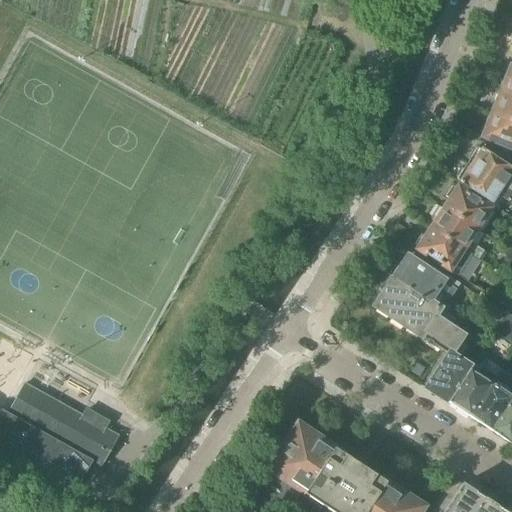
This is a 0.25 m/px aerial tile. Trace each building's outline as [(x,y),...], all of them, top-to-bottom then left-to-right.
[(511,68),(510,69),(508,75),(507,78),(503,79),(500,86),(502,90),(501,91),(511,95),(511,68)] [(511,95),(501,91),(495,107),(493,107),(491,112),(492,114),(492,115),(511,122),(511,95)] [(511,122),(492,115),(491,116),(488,117),(485,124),(487,127),(485,131),(483,136),(483,137),(484,138),(489,140),(511,148),(511,122)] [(511,169),(511,168),(481,148),(480,150),(477,148),(470,158),(475,161),(471,167),(511,192),(511,180),(507,177),(511,169)] [(511,192),(471,167),(468,172),(463,169),(457,180),(460,182),(459,183),(463,186),(498,208),(503,200),(511,205),(511,192)] [(457,189),(452,187),(445,197),(449,200),(445,208),(475,227),(488,207),(458,187),(457,189)] [(467,241),(475,227),(445,208),(443,210),(439,207),(432,217),(436,221),(431,229),(478,258),(482,251),(467,241)] [(481,260),(478,258),(431,229),(426,237),(421,234),(414,245),(418,248),(417,250),(448,269),(457,256),(467,263),(467,262),(476,268),(481,260)] [(395,277),(394,279),(442,309),(443,307),(440,305),(446,296),(450,297),(459,283),(412,253),(411,252),(410,253),(411,253),(401,267),(397,267),(393,274),(395,277)] [(466,325),(442,309),(394,279),(393,280),(391,280),(388,285),(388,287),(386,290),(382,290),(375,301),(377,304),(375,307),(448,355),(466,325)] [(511,282),(499,303),(509,309),(511,303),(511,282)] [(498,321),(495,326),(496,327),(501,319),(511,326),(511,317),(486,301),(481,310),(498,321)] [(511,327),(511,326),(501,319),(496,327),(508,335),(511,327)] [(460,356),(467,346),(462,342),(471,328),(466,325),(448,355),(426,389),(448,403),(472,364),(460,356)] [(479,355),(472,364),(448,403),(469,417),(496,376),(482,367),(487,360),(479,355)] [(417,363),(411,372),(420,378),(427,369),(417,363)] [(490,431),(511,396),(511,386),(496,376),(469,417),(490,431)] [(118,437),(24,384),(6,415),(92,461),(101,466),(118,437)] [(511,444),(511,442),(511,396),(490,431),(511,444)] [(72,500),(92,461),(6,415),(2,414),(0,417),(0,441),(7,445),(0,458),(0,473),(57,502),(64,506),(67,498),(72,500)] [(386,482),(385,481),(382,476),(376,475),(376,476),(345,456),(345,455),(342,449),(337,449),(335,448),(333,448),(297,424),(268,469),(265,467),(239,504),(242,507),(238,511),(286,511),(300,492),(314,501),(312,508),(311,511),(420,511),(424,507),(388,483),(386,482)] [(431,511),(444,511),(462,485),(452,478),(430,511),(431,511)] [(475,511),(484,499),(476,493),(462,485),(444,511),(475,511)] [(8,492),(3,504),(20,511),(25,502),(8,492)] [(504,511),(484,499),(475,511),(504,511)]
